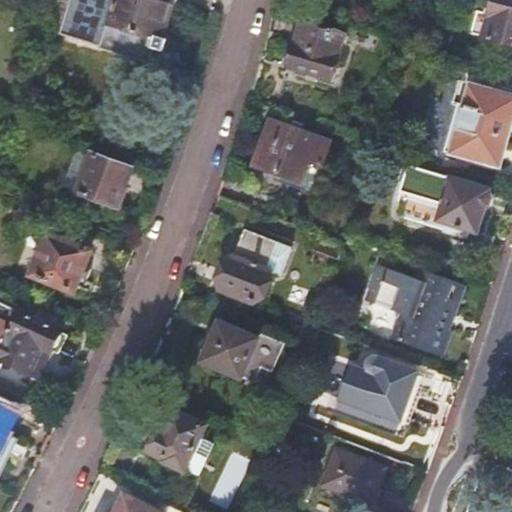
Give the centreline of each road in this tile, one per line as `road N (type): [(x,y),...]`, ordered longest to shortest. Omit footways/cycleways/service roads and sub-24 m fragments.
road 1 (residential): [(253,0),(218,125),(150,304),(52,511)]
road 2 (residential): [(511,333),(450,511)]
